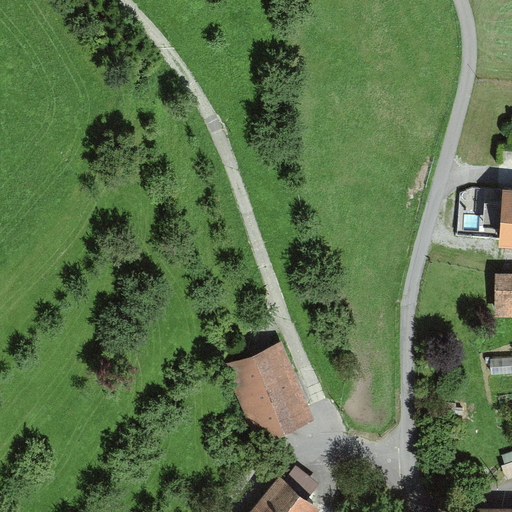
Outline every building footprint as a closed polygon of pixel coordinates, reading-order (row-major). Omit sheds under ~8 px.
[(511,246),(511,190),(502,190),(498,246),(511,246)] [(497,316),(511,316),(511,273),(499,273),(497,316)] [(255,436),(311,416),(284,342),(228,363),(255,436)] [(313,511),(319,505),(281,474),(250,511),(313,511)] [(511,511),(511,502),(474,502),(473,511),(511,511)]
